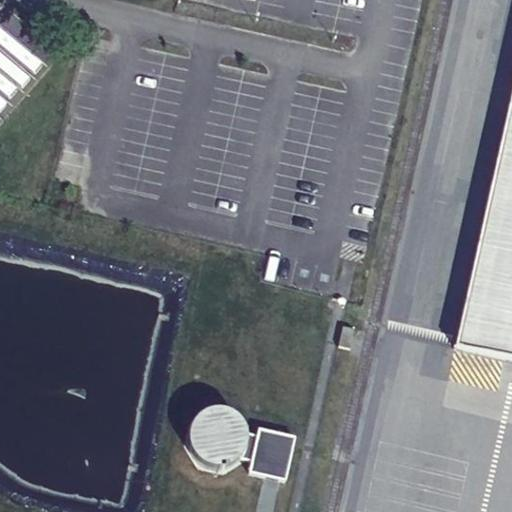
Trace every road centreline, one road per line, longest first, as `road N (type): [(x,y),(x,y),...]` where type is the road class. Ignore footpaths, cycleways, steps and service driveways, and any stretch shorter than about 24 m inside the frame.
road 1 (unknown): [(379,411),(477,0)]
road 2 (unknown): [(497,511),(502,459),(487,445),(379,411)]
